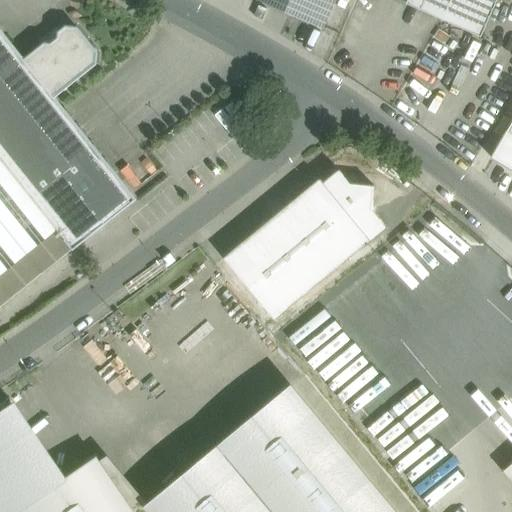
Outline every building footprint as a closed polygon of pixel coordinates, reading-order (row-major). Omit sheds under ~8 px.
[(258,0),(322,29),(335,0),(258,0)] [(496,0),(407,0),(406,3),(481,36),(496,0)] [(0,306),(135,198),(53,96),(55,95),(96,63),(97,52),(77,27),(65,26),(58,31),(58,37),(50,44),(44,43),(25,58),(26,59),(24,60),(0,29),(0,306)] [(511,133),(508,131),(507,130),(491,157),(511,169),(511,133)] [(374,186),(350,183),(339,170),(324,182),(370,239),(386,227),(372,209),(374,186)] [(320,179),(224,258),(274,319),(370,239),(324,182),(320,179)] [(392,511),(290,388),(149,504),(154,511),(392,511)] [(0,511),(19,511),(49,493),(0,420),(0,511)] [(511,463),(503,471),(511,480),(511,463)] [(49,493),(19,511),(123,511),(91,464),(49,493)]
